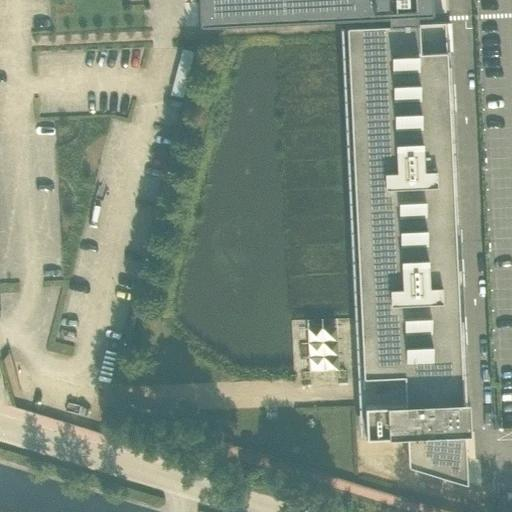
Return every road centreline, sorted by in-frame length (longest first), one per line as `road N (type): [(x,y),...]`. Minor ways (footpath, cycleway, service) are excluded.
road 1 (unknown): [(460,0),(486,472),(511,471)]
road 2 (unclassified): [(0,427),(269,511)]
